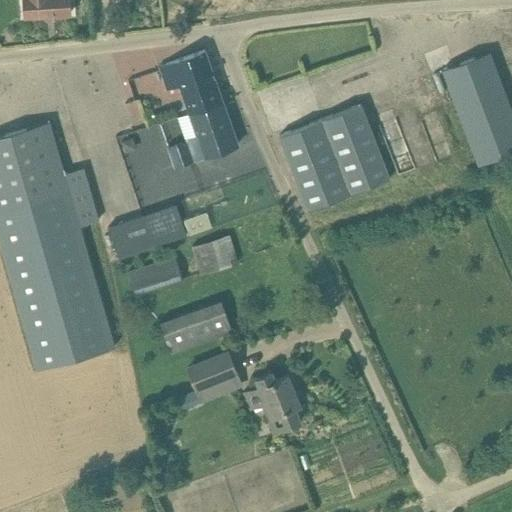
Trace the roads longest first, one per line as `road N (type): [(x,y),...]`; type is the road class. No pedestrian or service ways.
road 1 (unclassified): [(511,475),(446,501),(426,491),(220,31)]
road 2 (unclassified): [(220,31),(511,3)]
road 3 (unclassified): [(0,56),(220,31)]
